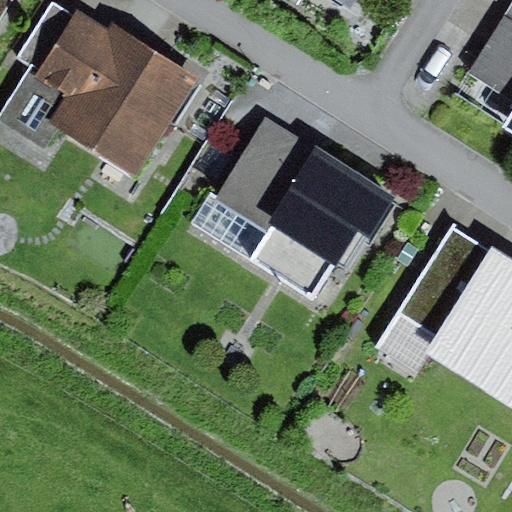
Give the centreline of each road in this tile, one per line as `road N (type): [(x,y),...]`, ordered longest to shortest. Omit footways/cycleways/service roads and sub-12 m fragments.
road 1 (residential): [(193,0),(370,111)]
road 2 (residential): [(370,111),(511,198)]
road 3 (residential): [(370,111),(438,0)]
